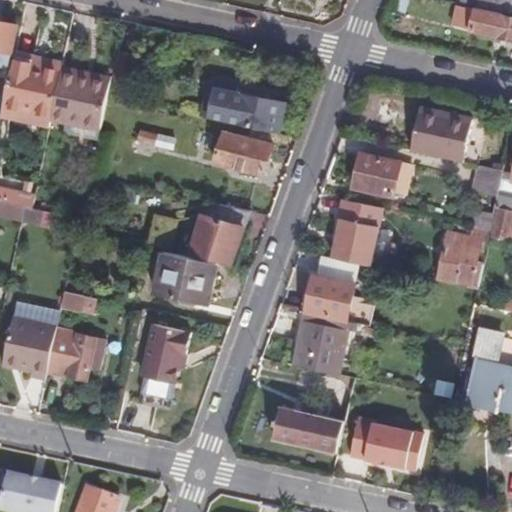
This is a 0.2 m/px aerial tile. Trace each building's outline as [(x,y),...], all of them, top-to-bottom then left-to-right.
[(470,0),(468,11),(502,18),(505,3),(502,3),(502,0),(470,0)] [(511,44),(511,22),(456,11),(452,28),(461,30),(461,34),(511,44)] [(0,67),(3,68),(11,28),(0,25),(0,67)] [(29,57),(9,52),(0,91),(0,120),(42,130),(44,119),(55,70),(57,63),(29,57)] [(126,56),(110,52),(104,81),(119,84),(126,56)] [(85,77),(55,70),(44,119),(93,130),(104,81),(85,77)] [(231,125),(272,134),(275,121),(278,107),(211,93),(208,110),(228,115),(227,119),(232,120),(231,125)] [(400,132),(405,112),(394,110),(394,108),(375,104),(370,125),(400,132)] [(416,109),(414,116),(445,122),(446,116),(416,109)] [(414,116),(405,155),(456,166),(466,120),(454,117),(446,116),(445,122),(414,116)] [(123,143),(168,153),(170,143),(125,133),(123,143)] [(210,165),(260,176),(263,162),(266,145),(217,135),(210,165)] [(397,195),(404,166),(356,155),(352,170),(348,189),(388,198),(389,193),(397,195)] [(511,166),(498,164),(496,173),(491,196),(488,212),(506,216),(511,217),(511,181),(508,181),(511,166)] [(491,196),(496,173),(472,167),(467,190),(491,196)] [(24,192),(26,183),(18,181),(16,190),(24,192)] [(25,208),(28,196),(0,189),(0,202),(17,207),(25,208)] [(385,207),(345,199),(340,218),(343,219),(334,258),(372,266),(385,207)] [(0,218),(14,222),(14,220),(17,207),(0,202),(0,218)] [(234,233),(240,212),(201,202),(187,253),(225,264),(234,233)] [(35,211),(25,208),(17,207),(14,220),(32,224),(35,211)] [(484,229),(488,212),(472,209),(467,229),(484,232),(484,229)] [(506,216),(488,212),(484,229),(502,233),(506,216)] [(146,244),(166,247),(171,222),(151,218),(146,244)] [(207,284),(211,263),(157,252),(148,294),(203,305),(207,284)] [(303,293),(298,314),(338,323),(347,285),(306,276),(303,293)] [(76,313),(80,297),(60,293),(56,309),(76,313)] [(13,305),(10,320),(52,329),(55,315),(13,305)] [(338,323),(298,314),(293,339),(287,367),(329,376),(340,323),(338,323)] [(25,378),(41,382),(42,374),(52,331),(52,329),(10,320),(7,320),(0,354),(0,367),(12,370),(26,373),(25,378)] [(137,381),(170,389),(174,373),(177,359),(183,360),(189,338),(149,329),(137,381)] [(52,331),(42,374),(63,378),(82,382),(85,368),(94,370),(98,355),(89,353),(92,339),(52,331)] [(477,408),(493,411),(494,408),(511,411),(511,370),(487,365),(493,337),(475,333),(461,404),(477,408)] [(89,353),(98,355),(100,341),(92,339),(89,353)] [(266,442),(329,456),(336,424),(273,411),(270,424),(266,442)] [(346,457),(413,472),(421,436),(370,425),(371,422),(355,419),(346,457)] [(0,511),(50,511),(56,486),(27,479),(3,474),(0,486),(0,511)] [(70,511),(105,511),(108,499),(75,492),(70,511)]
